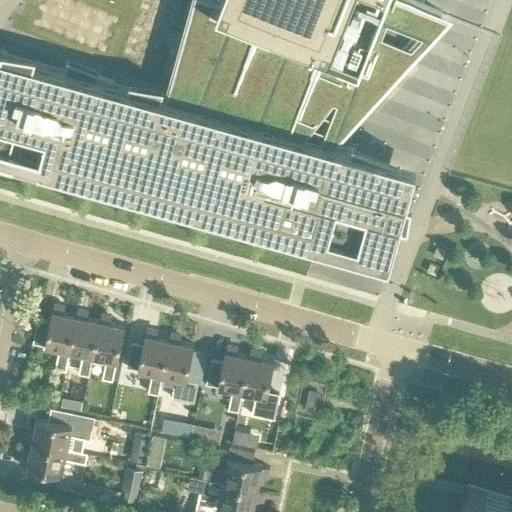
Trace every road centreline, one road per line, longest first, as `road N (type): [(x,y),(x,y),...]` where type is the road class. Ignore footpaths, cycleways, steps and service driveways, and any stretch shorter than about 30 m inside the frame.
road 1 (tertiary): [(22,240),(399,347)]
road 2 (residential): [(399,347),(359,511)]
